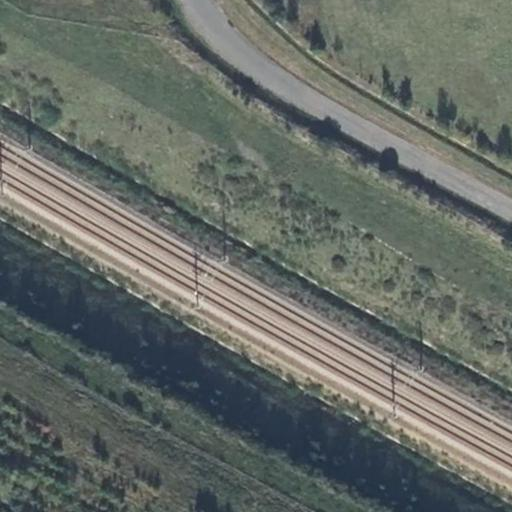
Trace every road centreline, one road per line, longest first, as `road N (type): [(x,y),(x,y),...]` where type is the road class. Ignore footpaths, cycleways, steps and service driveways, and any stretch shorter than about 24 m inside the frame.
road 1 (track): [(511,288),(129,86),(0,6)]
road 2 (track): [(341,511),(0,319)]
road 3 (unclassified): [(511,207),(244,55),(199,0)]
